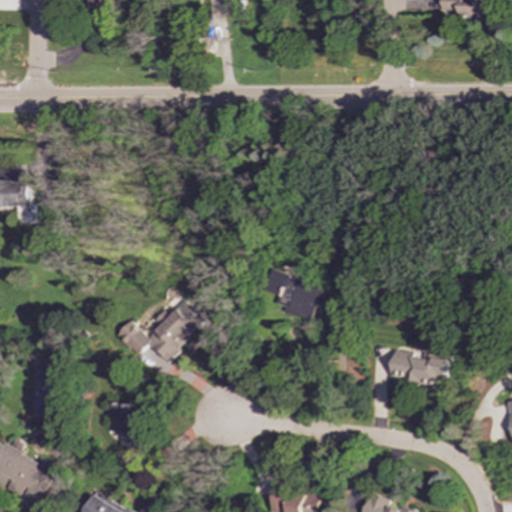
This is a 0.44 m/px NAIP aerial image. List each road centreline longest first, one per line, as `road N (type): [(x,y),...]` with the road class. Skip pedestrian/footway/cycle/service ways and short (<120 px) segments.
road 1 (secondary): [(511,97),(0,100)]
road 2 (residential): [(483,511),(460,469),(431,450),(228,419)]
